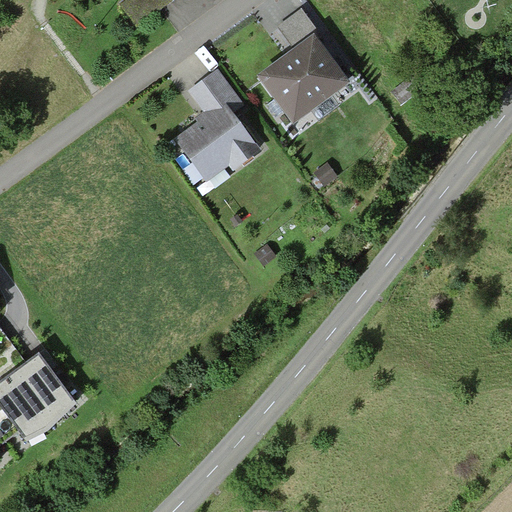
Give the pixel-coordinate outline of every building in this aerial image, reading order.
[(170,0),(119,0),(116,2),(131,25),(170,0)] [(323,38),(303,12),(280,28),(297,52),(293,55),(260,78),(294,126),(352,85),(320,40),(323,38)] [(248,113),(216,71),(188,93),(205,115),(173,140),(208,185),(258,146),(238,121),(248,113)] [(329,164),(315,174),(325,188),(339,178),(329,164)] [(46,352),(39,357),(46,366),(51,372),(57,367),(46,352)] [(0,438),(14,427),(25,441),(46,430),(73,403),(51,372),(46,366),(39,357),(0,385),(0,438)]
